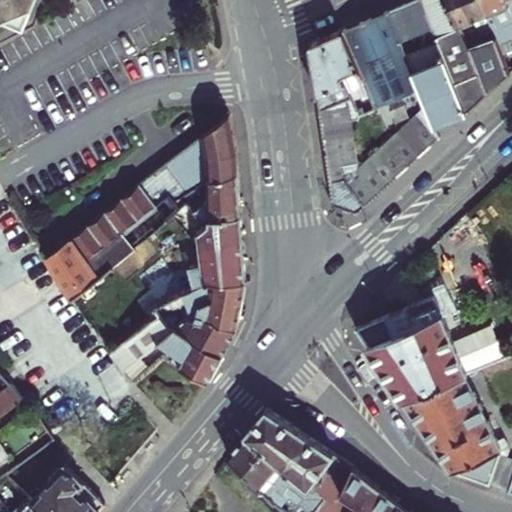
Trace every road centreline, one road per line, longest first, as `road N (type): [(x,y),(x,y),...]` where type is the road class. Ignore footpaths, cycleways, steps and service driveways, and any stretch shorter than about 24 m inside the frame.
road 1 (residential): [(314,304),(270,29)]
road 2 (primary): [(511,119),(314,304)]
road 3 (residential): [(260,79),(288,332)]
road 4 (primary): [(137,511),(288,332)]
road 5 (residential): [(406,465),(314,304)]
road 6 (residential): [(288,332),(322,388),(406,465)]
road 7 (residential): [(55,231),(157,148)]
road 8 (residential): [(134,99),(260,79)]
